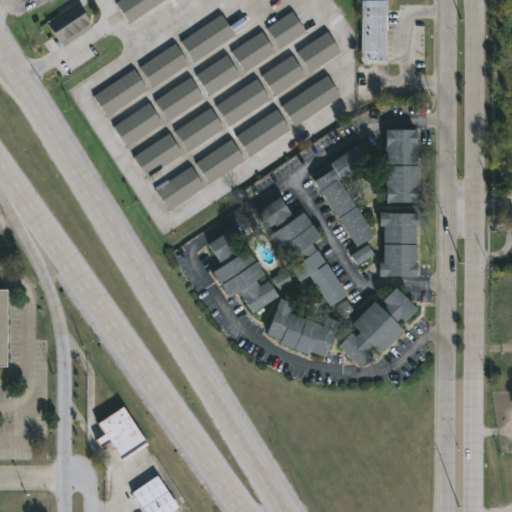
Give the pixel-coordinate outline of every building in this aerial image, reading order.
[(162,0),(129,23),(116,2),(119,0),(162,0)] [(362,60),(362,0),(386,0),(386,60),(362,60)] [(91,27),(62,46),(46,21),(76,1),(90,23),(89,24),(91,27)] [(305,30),(280,47),(266,27),(292,10),(305,30)] [(235,34),(194,61),(180,41),(221,13),(235,34)] [(275,52),(244,72),(231,51),(261,31),(275,52)] [(340,52),(310,72),(296,51),(326,31),(340,52)] [(188,63),(152,87),(139,66),(174,43),(188,63)] [(239,75),(209,95),(195,75),(225,54),(239,75)] [(305,74),(274,95),(261,74),(292,54),(305,74)] [(146,89),(106,116),(93,96),(132,69),(146,89)] [(341,95),(295,126),(281,105),(327,75),(341,95)] [(204,98),(168,121),(154,100),(190,77),(204,98)] [(269,99),(229,126),(215,105),(256,78),(269,99)] [(162,123),(127,146),(113,126),(148,102),(162,123)] [(223,128),(188,151),(174,131),(209,107),(223,128)] [(290,129),(249,155),(235,135),(276,108),(290,129)] [(416,129),(416,145),(418,145),(417,203),(386,203),(386,185),(385,185),(386,129),(416,129)] [(183,153),(147,177),(133,156),(169,132),(183,153)] [(245,159),(209,183),(195,162),(231,138),(245,159)] [(357,245),(356,245),(314,181),(333,168),(329,162),(359,143),(370,162),(340,181),(373,235),(357,245)] [(204,186),(168,210),(154,189),(190,166),(204,186)] [(279,197),(294,218),(303,212),(319,237),(311,243),(316,250),(317,250),(348,297),(346,298),(354,311),(343,318),(334,304),(329,306),(307,274),(298,280),(290,268),(294,266),(290,259),(285,262),(254,215),(279,197)] [(417,213),(417,228),(414,228),(414,263),(416,263),(417,277),(379,277),(378,263),(383,263),(383,226),(379,226),(379,213),(417,213)] [(247,249),(249,249),(264,274),(256,279),(259,285),(268,280),(279,296),(253,314),(239,292),(229,298),(212,271),(221,265),(207,243),(233,227),(247,249)] [(373,255),(366,244),(350,255),(356,265),(373,255)] [(273,276),(278,291),(292,286),(287,272),(273,276)] [(418,308),(405,322),(400,317),(395,322),(403,330),(381,353),(372,345),(367,350),(372,355),(360,367),(338,346),(351,333),(355,337),(360,332),(351,324),(374,301),(382,309),(387,305),(382,301),(395,287),(418,308)] [(292,314),(322,326),(325,317),(339,322),(325,357),(309,352),(308,355),(279,344),(280,340),(266,334),(279,298),(292,303),(288,312),(292,314)] [(139,432),(113,450),(108,442),(100,448),(95,440),(103,434),(97,424),(123,406),(139,432)] [(131,492),(144,511),(172,511),(178,508),(157,476),(131,492)]
